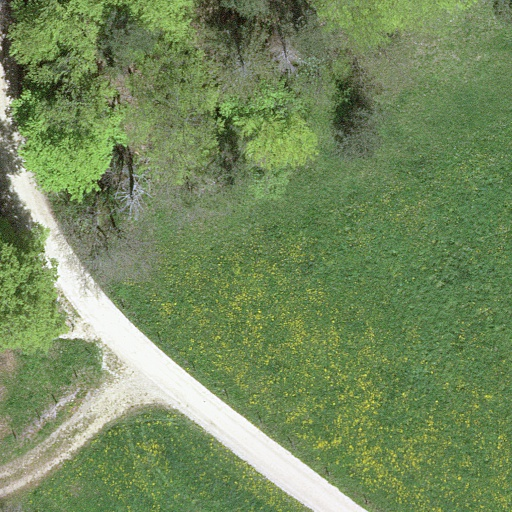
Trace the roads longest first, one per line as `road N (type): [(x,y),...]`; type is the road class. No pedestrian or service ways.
road 1 (track): [(0,111),(33,214),(74,281),(142,361),(62,439),(0,481)]
road 2 (unclassified): [(142,361),(337,511)]
